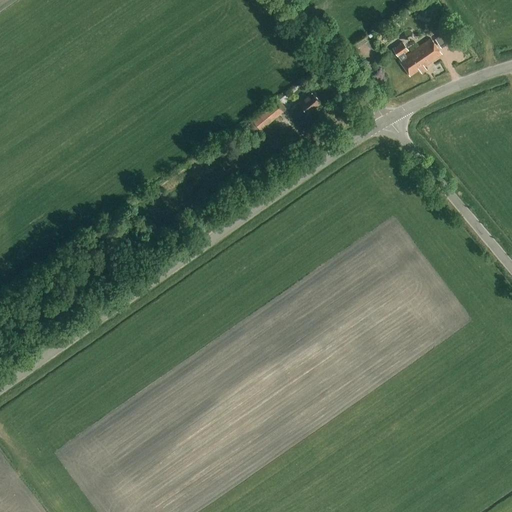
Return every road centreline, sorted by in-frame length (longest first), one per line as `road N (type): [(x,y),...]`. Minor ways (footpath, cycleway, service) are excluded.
road 1 (tertiary): [(0,391),(386,120)]
road 2 (tertiary): [(511,268),(386,120)]
road 3 (unclassified): [(386,120),(286,0)]
road 4 (tertiary): [(386,120),(511,67)]
